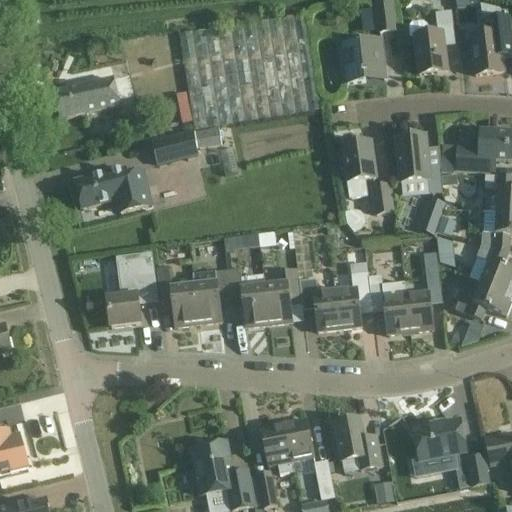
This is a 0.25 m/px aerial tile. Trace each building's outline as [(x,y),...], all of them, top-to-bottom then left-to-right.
[(374,6),(378,36),(397,34),(393,3),(390,3),(389,0),(375,0),(376,5),(374,6)] [(414,39),(419,78),(447,74),(444,49),(456,47),(452,14),(435,16),(437,36),(428,37),(427,27),(423,23),(411,25),(408,29),(409,40),(414,39)] [(180,37),(195,132),(321,113),(307,17),(180,37)] [(495,37),(471,40),(476,79),(504,75),(500,48),(511,46),(511,44),(509,19),(493,21),(495,37)] [(386,82),(381,43),(339,48),(344,87),(386,82)] [(60,123),(121,109),(115,82),(54,95),(60,123)] [(157,168),(197,157),(191,134),(152,144),(157,168)] [(457,174),(485,175),(486,163),(511,164),(511,136),(482,135),(481,151),(459,150),(457,174)] [(428,183),(429,197),(442,196),(441,171),(429,172),(425,139),(396,142),(401,186),(428,183)] [(343,149),(350,201),(369,198),(367,183),(376,182),(371,145),(343,149)] [(118,203),(121,216),(152,209),(143,174),(126,178),(124,172),(75,185),(82,212),(118,203)] [(497,215),(511,216),(511,179),(484,179),(483,192),(498,192),(497,215)] [(394,217),(390,187),(372,189),(375,220),(394,217)] [(429,201),(418,232),(434,238),(445,207),(429,201)] [(511,216),(497,215),(483,214),(481,248),(481,249),(510,255),(511,239),(511,238),(511,216)] [(454,235),(456,223),(442,221),(440,232),(454,235)] [(224,242),(225,256),(260,252),(258,238),(224,242)] [(439,267),(455,273),(452,245),(436,238),(439,267)] [(481,285),(511,297),(511,273),(505,270),(510,255),(481,249),(476,260),(490,264),(481,285)] [(406,298),(411,336),(434,334),(430,307),(442,306),(436,256),(424,257),(427,295),(407,298),(406,298)] [(174,314),(176,331),(199,328),(194,290),(172,293),(169,270),(156,272),(161,316),(174,314)] [(247,332),(269,329),(265,291),(263,279),(241,282),(239,271),(227,272),(231,303),(243,302),(247,332)] [(265,291),(269,329),(292,326),(290,310),(301,308),(303,308),(300,285),(298,271),(285,273),(287,288),(265,291)] [(215,275),(192,277),(199,328),(221,326),(219,304),(231,303),(227,272),(215,274),(215,275)] [(107,301),(111,331),(141,327),(138,308),(158,305),(155,276),(133,279),(136,297),(107,301)] [(335,294),(340,333),(362,330),(359,307),(372,305),(369,280),(368,276),(351,278),(353,292),(335,294)] [(385,315),(388,339),(411,336),(406,298),(407,298),(405,285),(383,288),(381,279),(369,280),(372,305),(373,316),(385,315)] [(316,312),(319,336),(340,333),(335,294),(318,296),(316,283),(300,285),(303,308),(301,308),(302,314),(316,312)] [(469,319),(482,324),(487,312),(507,320),(511,306),(511,297),(481,285),(477,297),(463,291),(455,313),(469,319)] [(0,357),(11,355),(5,329),(0,330),(0,357)] [(359,462),(361,473),(382,469),(377,445),(365,447),(360,422),(335,427),(342,465),(359,462)] [(291,465),(292,465),(314,461),(306,423),(283,427),(291,465)] [(414,430),(420,464),(466,455),(460,423),(432,429),(431,426),(414,430)] [(278,468),(279,477),(294,474),(292,465),(291,465),(283,427),(261,431),(269,470),(278,468)] [(0,477),(29,470),(21,438),(8,442),(6,431),(0,432),(0,477)] [(511,465),(511,470),(511,436),(485,442),(491,470),(511,465)] [(248,474),(233,477),(227,446),(193,453),(201,499),(228,494),(231,511),(237,511),(255,509),(248,474)] [(465,461),(470,492),(489,488),(484,458),(465,461)] [(315,467),(321,502),(335,500),(328,464),(315,467)] [(259,497),(261,511),(269,511),(278,510),(270,474),(255,477),(256,481),(259,497)] [(384,506),(399,502),(395,483),(379,487),(384,506)] [(16,510),(4,511),(50,511),(48,502),(16,510)]
